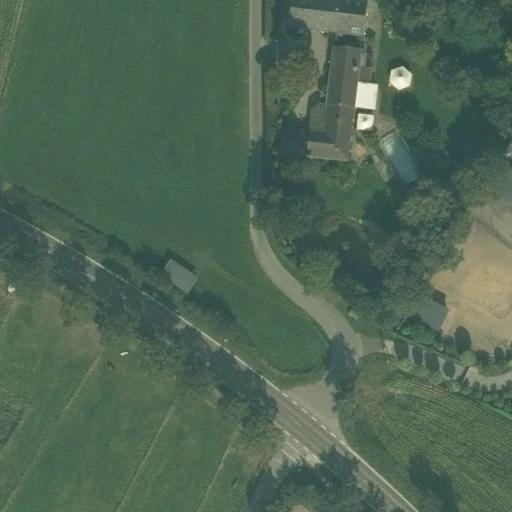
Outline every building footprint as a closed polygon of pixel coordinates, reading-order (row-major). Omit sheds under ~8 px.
[(293,0),(290,31),(363,39),(367,6),(344,4),(313,0),(293,0)] [(334,50),(327,108),(328,109),(354,112),(355,112),(355,110),(367,111),(375,106),(377,95),(370,88),(358,86),(362,53),(334,50)] [(313,113),(310,134),(325,136),(328,109),(327,108),(320,108),(313,113)] [(354,112),(328,109),(325,136),(310,134),(310,135),(307,157),(307,159),(347,164),(354,112)] [(282,155),(307,157),(310,135),(285,132),(282,155)] [(511,170),(505,167),(488,195),(511,209),(511,170)] [(198,280),(171,261),(161,276),(188,296),(198,280)] [(449,314),(420,298),(409,318),(439,334),(449,314)]
